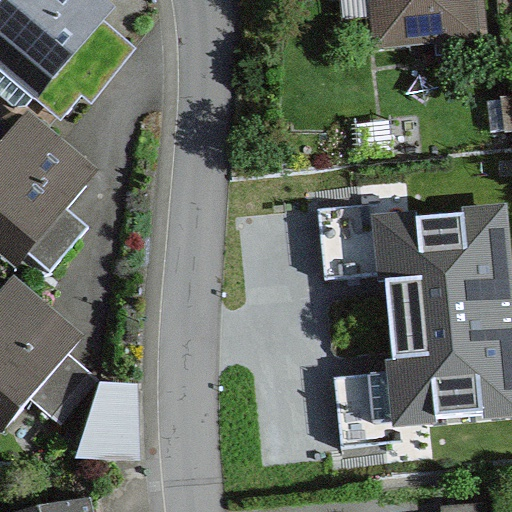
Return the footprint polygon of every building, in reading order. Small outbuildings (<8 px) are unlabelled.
[(90,0),(8,0),(0,10),(0,63),(34,93),(104,12),(90,0)] [(471,0),(376,0),(381,47),(475,36),(471,0)] [(27,129),(0,160),(0,248),(16,262),(87,181),(27,129)] [(377,232),(387,333),(511,318),(502,217),(377,232)] [(9,297),(0,306),(0,427),(68,349),(9,297)] [(387,333),(397,434),(511,419),(511,329),(511,318),(387,333)] [(74,354),(35,397),(65,424),(104,382),(74,354)] [(142,456),(144,379),(94,378),(91,455),(142,456)]
